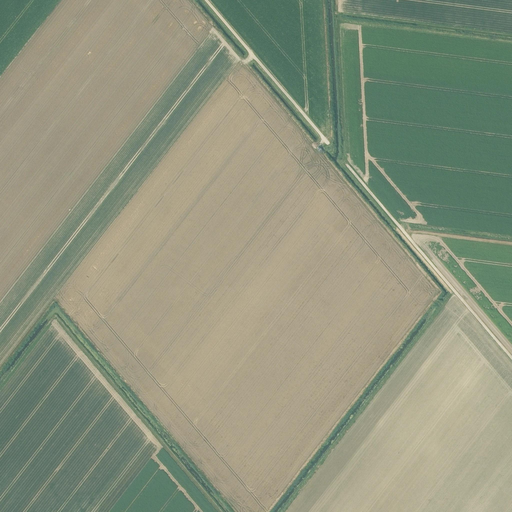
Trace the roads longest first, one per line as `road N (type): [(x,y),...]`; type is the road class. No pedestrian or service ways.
road 1 (unclassified): [(511,358),(345,164)]
road 2 (unclassified): [(328,144),(205,0)]
